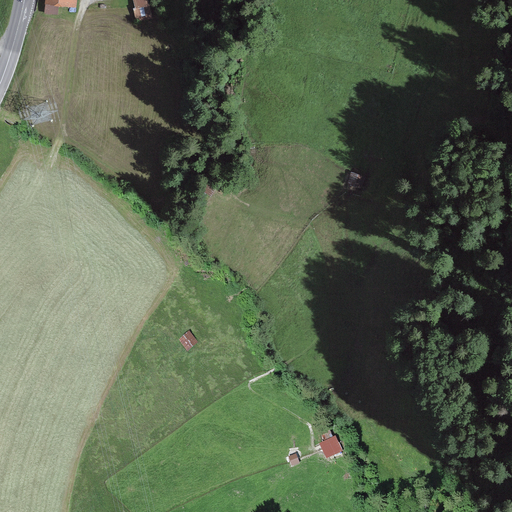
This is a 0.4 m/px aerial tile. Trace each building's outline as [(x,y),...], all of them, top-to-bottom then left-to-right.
[(46,0),(45,6),(75,9),(75,0),(46,0)] [(133,0),(138,21),(153,18),(149,0),(133,0)] [(365,189),(367,178),(352,175),(350,186),(365,189)] [(188,332),(177,341),(187,354),(198,345),(188,332)] [(334,439),(320,446),(327,462),(342,455),(334,439)]
